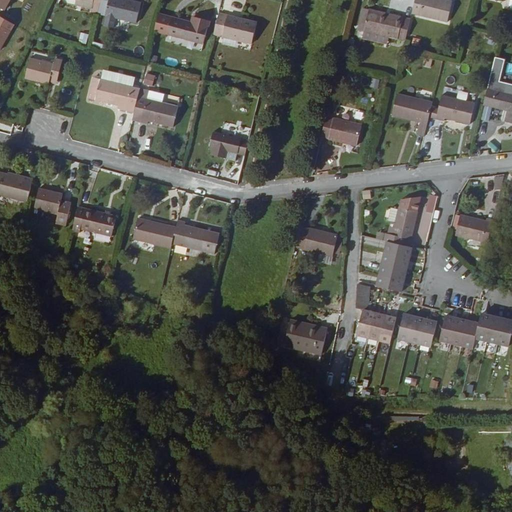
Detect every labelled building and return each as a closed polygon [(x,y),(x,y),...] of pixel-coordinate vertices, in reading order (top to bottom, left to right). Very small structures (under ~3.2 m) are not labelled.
[(108,0),(106,8),(137,15),(140,0),(108,0)] [(450,0),(413,0),(412,6),(447,15),(450,0)] [(365,23),(370,2),(365,1),(360,22),(365,23)] [(406,33),(411,12),(370,2),(365,23),(389,29),(406,33)] [(258,16),(220,7),(215,28),(253,37),(258,16)] [(172,12),(168,28),(205,37),(210,14),(195,11),(193,17),(172,12)] [(0,46),(11,28),(0,21),(0,46)] [(363,32),(387,37),(389,29),(365,23),(363,32)] [(81,32),(79,43),(86,44),(88,34),(81,32)] [(511,117),(511,78),(499,75),(504,54),(496,52),(488,83),(484,99),(508,104),(505,116),(511,117)] [(51,74),(58,76),(63,55),(56,53),(55,59),(31,53),(26,74),(49,79),(51,74)] [(156,63),(158,55),(150,53),(148,62),(156,63)] [(422,66),(431,67),(432,59),(423,58),(422,66)] [(459,79),(467,81),(471,66),(463,64),(459,79)] [(136,106),(141,84),(141,83),(95,72),(90,91),(120,99),(119,102),(136,106)] [(147,74),(145,83),(152,85),(154,75),(147,74)] [(141,84),(136,106),(134,113),(148,117),(149,114),(172,119),(177,101),(149,94),(151,86),(141,84)] [(430,112),(432,101),(434,96),(398,88),(393,110),(421,116),(418,128),(426,129),(430,112)] [(470,117),(475,97),(442,89),(439,103),(432,101),(430,112),(444,115),(444,112),(470,117)] [(361,120),(327,112),(322,132),(356,141),(361,120)] [(228,147),(245,151),(249,135),(214,126),(210,142),(213,143),(212,150),(226,154),(228,147)] [(26,174),(9,170),(1,168),(0,172),(0,189),(29,196),(35,173),(27,171),(26,174)] [(57,215),(68,218),(70,211),(74,196),(63,194),(64,187),(41,182),(35,203),(58,208),(57,215)] [(118,211),(79,202),(77,213),(74,223),(113,232),(118,211)] [(383,236),(388,237),(402,241),(404,233),(410,235),(417,208),(396,202),(396,204),(389,203),(382,228),(385,228),(383,236)] [(484,239),(490,240),(496,214),(490,213),(489,216),(463,210),(458,230),(484,237),(484,239)] [(134,235),(172,244),(173,239),(177,223),(140,214),(134,235)] [(177,223),(173,239),(216,249),(221,229),(186,220),(186,217),(179,215),(177,223)] [(339,230),(301,221),(296,242),(334,251),(335,249),(338,233),(339,230)] [(338,233),(335,249),(340,250),(344,235),(338,233)] [(403,285),(413,243),(402,241),(388,237),(378,280),(403,285)] [(360,288),(359,297),(358,306),(365,307),(359,332),(393,339),(398,315),(371,309),(373,288),(360,285),(360,288)] [(402,331),(435,338),(440,314),(407,307),(402,331)] [(511,315),(483,309),(481,319),(477,334),(511,341),(511,315)] [(475,344),(477,334),(481,319),(447,312),(441,337),(475,344)] [(285,339),(322,349),(327,329),(306,323),(305,323),(306,318),(292,314),(291,317),(286,336),(285,339)] [(281,334),(286,336),(291,317),(285,316),(281,334)] [(306,323),(327,329),(328,324),(306,318),(305,323),(306,323)] [(356,345),(365,346),(366,337),(357,336),(356,345)]
